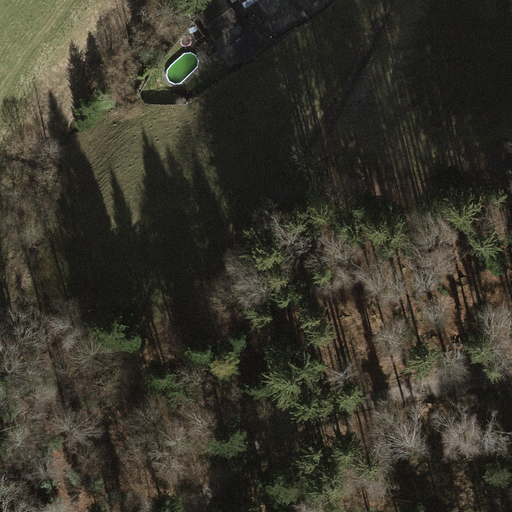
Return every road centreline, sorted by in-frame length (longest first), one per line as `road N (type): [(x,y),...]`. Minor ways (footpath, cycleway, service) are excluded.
road 1 (track): [(385,0),(255,273),(290,425)]
road 2 (track): [(511,378),(373,392),(290,425),(252,446),(195,511)]
